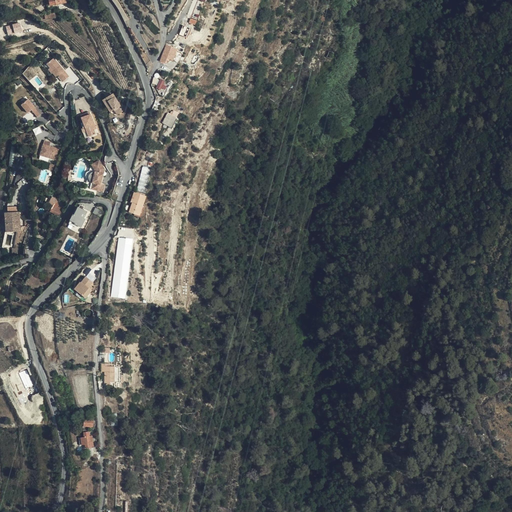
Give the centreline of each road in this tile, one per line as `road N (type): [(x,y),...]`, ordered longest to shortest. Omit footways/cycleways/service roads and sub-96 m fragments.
road 1 (tertiary): [(58,511),(65,455),(28,323),(99,242)]
road 2 (residential): [(101,511),(99,242)]
road 3 (residential): [(128,171),(78,86),(68,89),(67,127),(59,136)]
